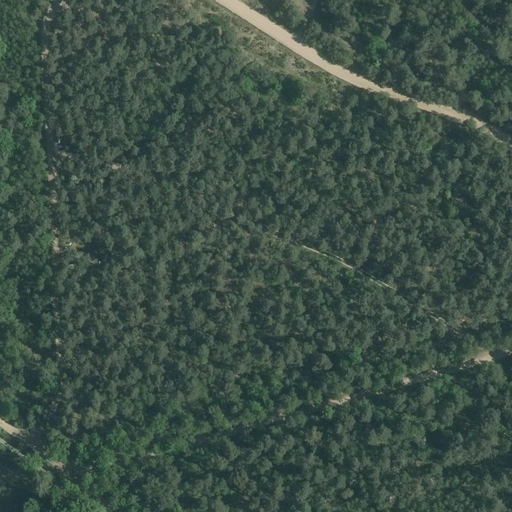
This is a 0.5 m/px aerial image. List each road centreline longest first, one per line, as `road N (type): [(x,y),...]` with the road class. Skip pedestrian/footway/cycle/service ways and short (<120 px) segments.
road 1 (track): [(69,472),(171,452),(511,351)]
road 2 (track): [(32,446),(59,379),(44,30),(60,0)]
road 3 (track): [(225,0),(358,81),(511,141)]
road 4 (track): [(0,423),(114,511)]
